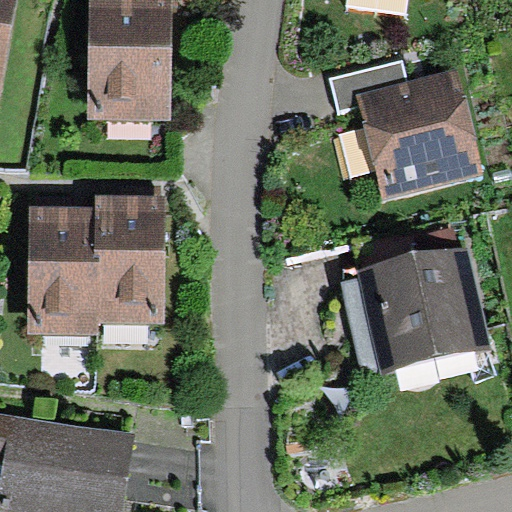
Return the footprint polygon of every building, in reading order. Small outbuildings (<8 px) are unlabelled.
[(0,0),(0,92),(16,0),(0,0)] [(173,129),(176,5),(135,4),(91,3),(89,128),(173,129)] [(408,90),(402,64),(331,82),(339,116),(358,112),(381,207),(486,181),(460,77),(438,82),(408,90)] [(117,204),(94,203),(94,218),(94,269),(99,269),(98,328),(166,329),(167,204),(117,204)] [(94,269),(94,218),(83,218),(32,218),(31,339),(98,340),(98,328),(99,269),(94,269)] [(465,251),(361,275),(369,310),(382,371),(487,347),(465,251)] [(120,511),(124,497),(133,442),(0,418),(0,464),(9,466),(1,511),(120,511)]
